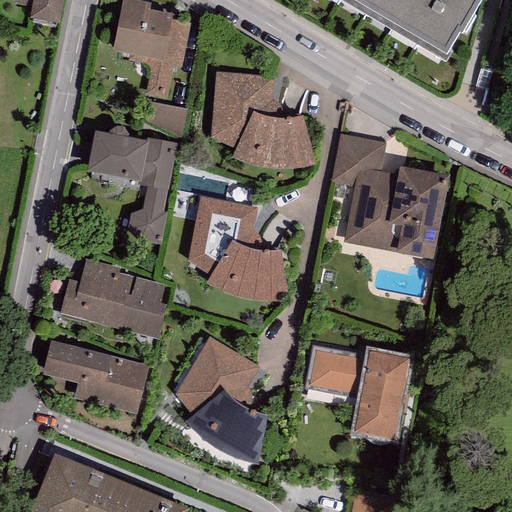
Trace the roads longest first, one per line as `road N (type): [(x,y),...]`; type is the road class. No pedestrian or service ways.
road 1 (residential): [(7,404),(41,184),(84,0)]
road 2 (residential): [(223,0),(464,142),(511,161)]
road 3 (unknown): [(336,66),(284,376)]
road 4 (residential): [(7,404),(268,511)]
